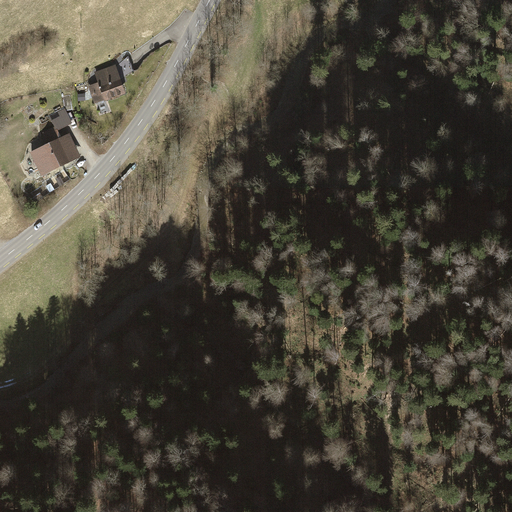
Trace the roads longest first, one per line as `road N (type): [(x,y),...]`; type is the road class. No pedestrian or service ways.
road 1 (tertiary): [(211,0),(119,153),(0,262)]
road 2 (track): [(0,387),(44,365),(163,237),(193,172)]
